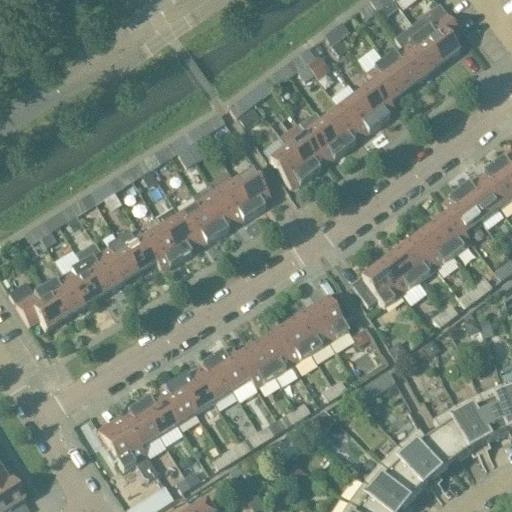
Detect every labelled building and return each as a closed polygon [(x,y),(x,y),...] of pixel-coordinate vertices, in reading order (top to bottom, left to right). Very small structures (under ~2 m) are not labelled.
[(383,10),(376,1),(368,8),(374,17),(383,10)] [(366,24),(374,17),(368,8),(359,15),(366,24)] [(441,69),(459,56),(451,45),(460,38),(439,9),(412,30),(441,69)] [(341,28),(334,34),(340,43),(348,37),(341,28)] [(324,41),(331,50),(340,43),(334,34),(324,41)] [(441,69),(418,39),(401,52),(424,82),(441,69)] [(424,82),(401,52),(384,65),(406,95),(424,82)] [(314,62),(307,54),(298,60),(305,69),(314,62)] [(290,67),(297,76),(305,69),(298,60),(290,67)] [(406,95),(384,65),(366,78),(372,87),(373,87),(389,108),(390,108),(406,95)] [(280,88),(273,79),(264,86),(271,95),(280,88)] [(255,93),(262,102),(271,95),(264,86),(255,93)] [(373,87),(372,87),(356,100),(378,130),(389,122),(387,120),(394,114),(390,108),(389,108),(373,87)] [(378,130),(356,100),(338,113),(360,141),(366,135),(368,138),(378,130)] [(229,113),(236,122),(244,115),(238,106),(229,113)] [(360,141),(338,113),(321,126),(344,156),(354,148),(353,146),(360,141)] [(209,125),(215,134),(224,128),(218,119),(209,125)] [(321,126),(304,138),(304,139),(325,167),(332,161),(334,164),(344,156),(321,126)] [(296,128),(280,140),(288,151),(287,152),(310,182),(320,174),(318,172),(325,167),(304,139),(304,138),(296,128)] [(196,146),(190,136),(180,142),(186,152),(196,146)] [(171,148),(177,158),(186,152),(180,142),(171,148)] [(297,187),(299,190),(310,182),(287,152),(269,165),(290,193),(297,187)] [(159,169),(153,159),(144,165),(150,175),(159,169)] [(503,162),(492,169),(511,195),(511,159),(505,164),(503,162)] [(134,171),(140,180),(150,175),(144,165),(134,171)] [(484,180),(477,185),(498,213),(511,202),(511,195),(492,169),(482,177),(484,180)] [(271,205),(252,175),(234,187),(254,219),(265,212),(263,210),(271,205)] [(123,191),(117,182),(107,188),(113,198),(123,191)] [(481,226),(498,213),(477,185),(470,190),(468,188),(458,195),(481,226)] [(254,219),(234,187),(215,198),(234,228),(241,223),(243,226),(254,219)] [(98,194),(104,203),(113,198),(107,188),(98,194)] [(209,189),(192,200),(197,209),(197,210),(217,242),(228,235),(226,232),(234,228),(215,198),(209,189)] [(447,203),(449,206),(442,211),(447,218),(447,217),(464,239),(464,238),(481,226),(458,195),(447,203)] [(80,205),(70,211),(76,220),(86,214),(80,205)] [(206,249),(217,242),(197,210),(179,221),(197,251),(204,246),(206,249)] [(67,226),(76,220),(70,211),(61,217),(67,226)] [(447,217),(447,218),(430,230),(453,261),(471,247),(464,238),(464,239),(447,217)] [(179,221),(160,232),(181,265),(191,258),(190,255),(197,251),(179,221)] [(168,269),(169,272),(181,265),(160,232),(155,224),(136,235),(156,267),(160,274),(168,269)] [(43,228),(34,234),(40,243),(49,237),(43,228)] [(453,261),(430,230),(413,243),(436,274),(453,261)] [(24,239),(30,249),(40,243),(34,234),(24,239)] [(136,235),(118,246),(138,278),(156,267),(136,235)] [(436,274),(413,243),(396,256),(419,287),(436,274)] [(511,249),(508,243),(499,249),(506,259),(511,255),(511,249)] [(99,257),(119,290),(138,278),(118,246),(99,257)] [(419,287),(396,256),(378,269),(401,300),(419,287)] [(99,257),(81,269),(101,301),(119,290),(99,257)] [(498,267),(491,273),(500,285),(511,276),(511,266),(510,264),(500,270),(498,267)] [(81,269),(63,280),(83,312),(101,301),(81,269)] [(377,304),(383,313),(401,300),(378,269),(351,290),(367,311),(377,304)] [(44,292),(64,324),(83,312),(63,280),(44,292)] [(484,282),(474,290),(482,299),(491,292),(484,282)] [(511,283),(500,293),(503,306),(511,301),(511,283)] [(457,302),(465,312),(482,299),(474,290),(457,302)] [(39,325),(46,335),(64,324),(44,292),(15,310),(29,331),(39,325)] [(338,298),(309,315),(329,348),(348,336),(342,327),(352,320),(338,298)] [(450,309),(440,316),(448,326),(457,319),(450,309)] [(291,327),(311,359),(329,348),(309,315),(291,327)] [(432,322),(439,332),(448,326),(440,316),(432,322)] [(311,359),(291,327),(272,338),(292,371),(311,359)] [(272,338),(254,350),(274,382),(292,371),(272,338)] [(255,394),(274,382),(254,350),(236,361),(250,384),(249,385),(255,394)] [(222,356),(211,363),(232,396),(249,385),(250,384),(236,361),(232,354),(224,359),(222,356)] [(202,373),(194,377),(213,407),(232,396),(211,363),(200,370),(202,373)] [(351,398),(361,409),(395,388),(388,376),(351,398)] [(195,419),(213,407),(194,377),(187,382),(186,379),(175,386),(195,419)] [(346,395),(340,384),(330,391),(336,401),(346,395)] [(511,385),(505,388),(501,390),(511,420),(511,385)] [(158,400),(177,430),(195,419),(175,386),(164,393),(165,396),(158,400)] [(496,391),(481,398),(479,399),(497,442),(511,435),(511,420),(501,390),(496,391)] [(321,396),(327,406),(336,401),(330,391),(321,396)] [(474,401),(459,409),(456,410),(478,452),(481,451),(480,450),(497,442),(479,399),(474,401)] [(149,402),(138,409),(158,441),(177,430),(158,400),(151,405),(149,402)] [(303,407),(293,414),(299,424),(309,417),(303,407)] [(140,452),(158,441),(138,409),(127,416),(129,419),(121,423),(140,453),(140,452)] [(456,410),(451,413),(433,425),(459,464),(475,453),(475,454),(478,452),(456,410)] [(285,419),(291,429),(299,424),(293,414),(285,419)] [(306,441),(315,448),(335,426),(323,416),(295,433),(306,441)] [(117,467),(123,477),(135,469),(143,483),(148,484),(156,479),(140,452),(140,453),(121,423),(110,430),(114,437),(103,444),(109,455),(106,457),(114,469),(117,467)] [(273,440),(267,430),(257,436),(263,446),(273,440)] [(418,435),(402,448),(398,452),(430,487),(432,485),(431,484),(447,473),(418,435)] [(248,442),(254,452),(263,446),(257,436),(248,442)] [(279,443),(267,450),(275,456),(279,459),(283,450),(279,443)] [(237,469),(239,471),(245,475),(275,456),(267,450),(237,469)] [(240,461),(234,451),(220,459),(226,469),(240,461)] [(394,454),(382,466),(380,468),(414,501),(426,488),(427,489),(430,487),(398,452),(394,454)] [(211,464),(218,475),(226,469),(220,459),(211,464)] [(377,471),(366,484),(364,486),(392,511),(403,511),(414,501),(380,468),(377,471)] [(267,487),(245,475),(239,471),(253,495),(258,495),(267,487)] [(0,494),(12,486),(5,474),(1,476),(0,474),(0,494)] [(200,486),(194,476),(184,482),(190,492),(200,486)] [(175,488),(181,498),(190,492),(184,482),(175,488)] [(0,511),(13,511),(24,505),(12,486),(0,494),(0,511)] [(360,491),(349,506),(356,511),(392,511),(364,486),(360,491)] [(151,503),(156,511),(162,511),(173,505),(166,493),(151,503)]
